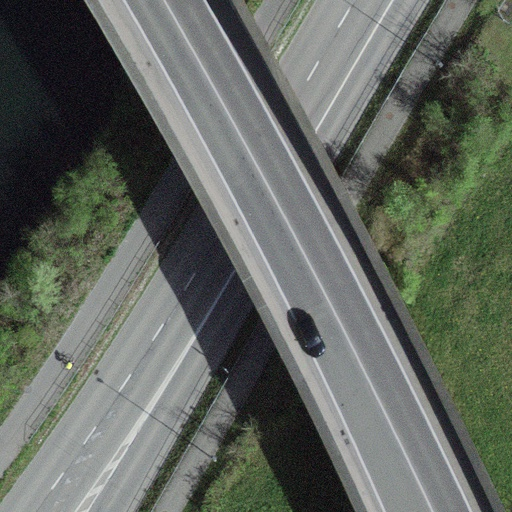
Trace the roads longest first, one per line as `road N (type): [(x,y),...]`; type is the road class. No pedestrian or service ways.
road 1 (primary): [(55,511),(201,284),(358,0)]
road 2 (secondary): [(431,511),(164,0)]
